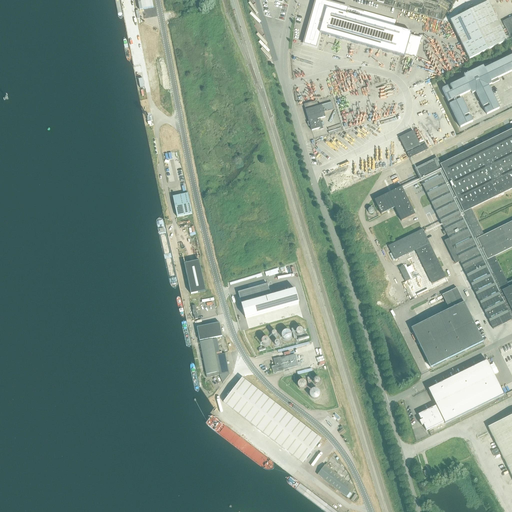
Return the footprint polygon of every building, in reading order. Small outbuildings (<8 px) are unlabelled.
[(137,0),(140,10),(153,8),(151,0),(137,0)] [(317,18),(312,16),(304,44),(316,47),(320,34),(399,56),(405,57),(405,55),(416,58),(417,54),(406,51),(410,39),(420,42),(421,38),(411,35),(411,33),(406,32),(406,31),(394,28),(362,19),(364,13),(322,1),(317,18)] [(450,21),(459,39),(486,26),(497,21),(488,2),(450,21)] [(511,16),(502,21),(511,39),(511,37),(511,16)] [(486,26),(459,39),(469,59),(507,40),(497,21),(486,26)] [(447,87),(442,89),(448,102),(453,99),(455,102),(450,105),(460,128),(473,122),(470,116),(465,119),(464,117),(469,114),(462,99),(457,101),(455,99),(471,91),(472,93),(476,92),(487,115),(499,109),(488,86),(499,81),(498,78),(511,70),(511,67),(511,65),(511,64),(511,55),(485,69),(483,66),(464,76),(465,78),(450,85),(452,91),(450,92),(447,87)] [(332,103),(322,105),(319,107),(317,101),(304,105),(309,122),(311,122),(312,125),(310,126),(312,131),(320,129),(320,130),(336,126),(333,118),(321,122),(320,119),(325,118),(324,113),(334,110),(332,102),(331,102),(332,103)] [(511,130),(436,167),(434,163),(416,172),(425,190),(445,231),(443,232),(444,235),(447,234),(449,239),(444,241),(455,264),(460,262),(464,269),(493,329),(511,320),(511,319),(511,130)] [(399,138),(409,159),(428,150),(424,143),(420,145),(413,131),(399,138)] [(402,221),(415,215),(402,187),(375,201),(381,215),(395,208),(402,221)] [(173,197),(177,217),(192,214),(188,194),(173,197)] [(422,230),(388,246),(392,253),(390,254),(393,261),(410,253),(426,287),(446,278),(422,230)] [(184,264),(191,294),(196,293),(199,292),(206,291),(199,261),(184,264)] [(399,268),(406,282),(412,279),(406,265),(399,268)] [(267,284),(238,292),(241,305),(245,318),(299,302),(295,289),(271,296),(267,284)] [(483,342),(474,322),(473,321),(473,320),(471,318),(457,288),(442,295),(449,310),(421,323),(411,328),(430,368),(483,342)] [(219,323),(197,328),(200,341),(222,336),(219,323)] [(291,336),(291,335),(291,334),(291,333),(290,332),(289,331),(288,331),(287,330),(286,330),(285,331),(284,331),(283,331),(283,332),(282,332),(282,333),(282,334),(282,335),(282,336),(282,337),(282,338),(283,338),(283,339),(284,340),(285,340),(286,340),(287,340),(288,340),(289,340),(289,339),(290,339),(290,338),(291,338),(291,337),(291,336)] [(269,342),(269,341),(269,340),(269,339),(268,339),(268,338),(267,338),(266,338),(265,338),(264,338),(263,338),(262,339),(262,340),(261,340),(261,341),(261,342),(262,343),(262,344),(263,345),(264,345),(264,346),(265,346),(266,346),(267,345),(268,345),(268,344),(269,344),(269,343),(269,342)] [(228,364),(227,362),(226,354),(216,356),(215,353),(219,352),(217,339),(213,340),(200,342),(206,375),(207,378),(220,375),(220,377),(223,383),(230,375),(228,364)] [(314,348),(317,362),(324,360),(320,347),(314,348)] [(275,366),(271,367),(273,373),(283,370),(297,366),(295,355),(280,359),(280,358),(274,359),(275,366)] [(503,393),(487,360),(428,389),(436,406),(418,415),(421,421),(420,421),(422,425),(423,425),(426,431),(503,393)] [(223,402),(302,463),(321,439),(242,378),(223,402)] [(304,381),(303,380),(302,380),(301,380),(300,381),(299,381),(299,382),(298,383),(297,384),(297,385),(298,386),(298,387),(299,388),(300,389),(301,389),(302,389),(303,389),(304,389),(305,388),(306,388),(306,387),(307,386),(307,385),(307,384),(306,383),(306,382),(305,381),(304,381)] [(311,391),(310,392),(310,393),(310,394),(310,395),(310,396),(310,397),(311,397),(311,398),(312,398),(312,399),(313,399),(314,399),(315,399),(316,399),(317,399),(318,399),(318,398),(319,398),(319,397),(320,396),(320,395),(320,394),(320,393),(320,392),(319,391),(318,390),(317,390),(317,389),(316,389),(315,389),(314,389),(313,389),(312,390),(311,390),(311,391)] [(511,415),(488,427),(511,476),(511,415)] [(289,475),(225,426),(219,434),(282,483),(287,486),(291,486),(294,483),(292,479),(289,475)] [(317,475),(346,497),(354,487),(325,465),(317,475)]
